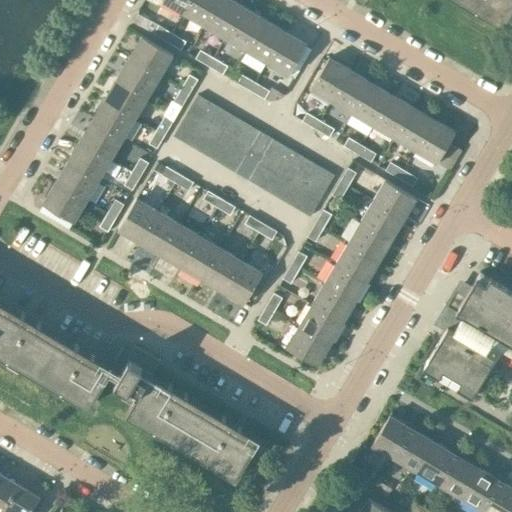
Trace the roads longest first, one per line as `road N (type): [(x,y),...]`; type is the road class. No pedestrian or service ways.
road 1 (residential): [(336,419),(166,322),(99,317),(0,257)]
road 2 (residential): [(336,419),(461,213)]
road 3 (residential): [(312,0),(511,117)]
road 4 (residential): [(0,196),(115,0)]
road 5 (residential): [(0,424),(146,511)]
